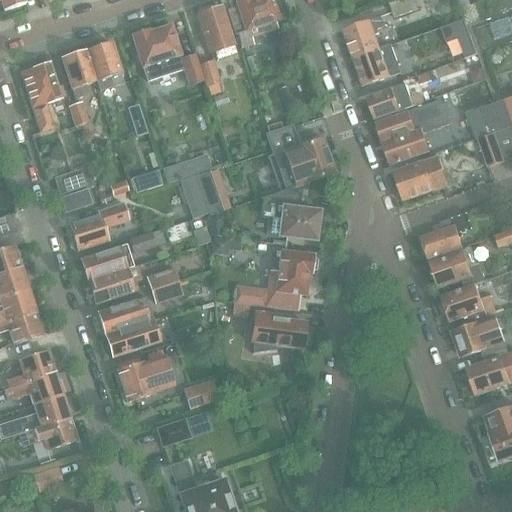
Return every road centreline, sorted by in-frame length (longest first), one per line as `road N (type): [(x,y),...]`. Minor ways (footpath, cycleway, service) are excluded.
road 1 (residential): [(131,511),(0,103)]
road 2 (residential): [(476,511),(364,190)]
road 3 (residential): [(364,190),(319,511)]
road 4 (residential): [(364,190),(303,0)]
road 5 (residential): [(0,41),(129,0)]
